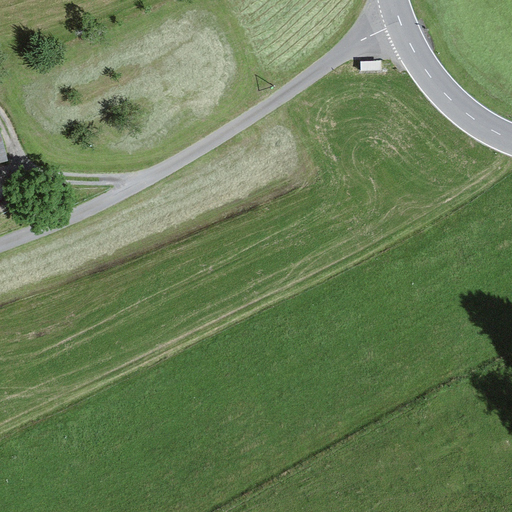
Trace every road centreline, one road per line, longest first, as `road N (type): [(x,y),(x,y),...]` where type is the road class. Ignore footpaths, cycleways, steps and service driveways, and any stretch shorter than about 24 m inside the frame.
road 1 (unclassified): [(400,24),(350,47),(236,130),(54,230),(0,246)]
road 2 (track): [(8,125),(21,172),(137,184)]
road 3 (tertiary): [(400,24),(434,83),(511,139)]
